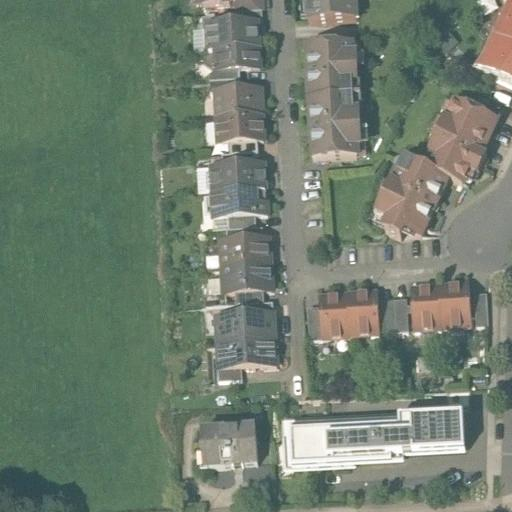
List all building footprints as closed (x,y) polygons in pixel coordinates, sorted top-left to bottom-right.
[(239,24),(259,23),(257,0),(196,0),(198,26),(239,24)] [(362,45),(359,0),(302,0),(305,47),(362,45)] [(239,35),(264,34),(263,23),(259,23),(239,24),(239,35)] [(511,26),(478,101),(511,116),(511,26)] [(240,44),(264,43),(264,34),(239,35),(240,44)] [(206,46),(230,45),(230,35),(205,37),(206,46)] [(207,74),(214,74),(266,71),(264,43),(240,44),(230,45),(206,46),(207,74)] [(461,68),(448,53),(436,64),(449,78),(461,68)] [(311,131),(364,129),(360,67),(307,71),(311,131)] [(214,74),(216,102),(244,101),(267,100),(266,71),(214,74)] [(213,103),(213,112),(245,110),(244,101),(216,102),(213,103)] [(245,110),(213,112),(214,121),(217,121),(245,120),(245,110)] [(217,121),(218,149),(270,146),(268,118),(245,120),(217,121)] [(364,129),(311,131),(315,194),(368,191),(364,129)] [(508,158),(457,135),(427,202),(461,217),(478,225),(508,158)] [(220,178),(234,177),(262,176),(271,175),(270,146),(218,149),(220,178)] [(234,177),(235,187),(261,186),(263,185),(262,176),(234,177)] [(227,187),(227,197),(261,195),(261,186),(235,187),(227,187)] [(427,202),(407,193),(378,259),(432,283),(461,217),(427,202)] [(213,198),(215,227),(272,223),(270,195),(261,195),(227,197),(213,198)] [(216,254),(233,253),(261,252),(273,251),(272,223),(215,227),(216,254)] [(233,253),(234,263),(262,261),(261,252),(233,253)] [(232,263),(232,273),(270,271),(269,261),(262,261),(234,263),(232,263)] [(224,302),(279,299),(277,271),(270,271),(232,273),(222,274),(224,302)] [(269,328),(280,327),(279,299),(224,302),(226,330),(241,329),(269,328)] [(449,322),(451,368),(478,367),(476,333),(476,321),(449,322)] [(449,322),(421,324),(421,336),(423,370),(451,368),(449,322)] [(384,338),(383,326),(353,327),(355,373),(385,371),(384,338)] [(329,374),(355,373),(353,327),(326,329),(327,342),(329,374)] [(252,338),(269,337),(269,328),(241,329),(241,339),(252,338)] [(493,332),(476,333),(478,367),(495,366),(493,332)] [(423,370),(421,336),(384,338),(385,371),(423,370)] [(252,338),(253,349),(279,347),(278,337),(269,337),(252,338)] [(329,374),(327,342),(312,343),(314,375),(329,374)] [(253,349),(220,351),(221,379),(283,376),(281,347),(279,347),(253,349)] [(283,376),(221,379),(223,404),(247,403),(284,401),(283,376)] [(247,414),(247,403),(223,404),(223,416),(247,414)] [(472,442),(289,453),(292,507),(300,506),(329,505),(475,496),(472,442)] [(264,477),(263,462),(204,465),(206,501),(265,498),(264,477)]
